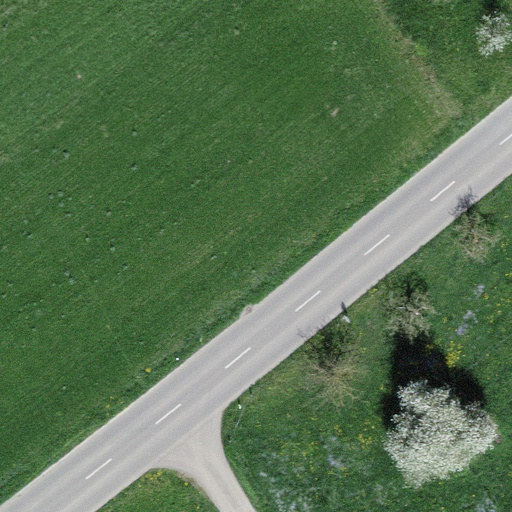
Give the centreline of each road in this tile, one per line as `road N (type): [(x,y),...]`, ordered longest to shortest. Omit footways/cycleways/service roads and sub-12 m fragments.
road 1 (tertiary): [(35,511),(511,132)]
road 2 (track): [(240,511),(170,411)]
